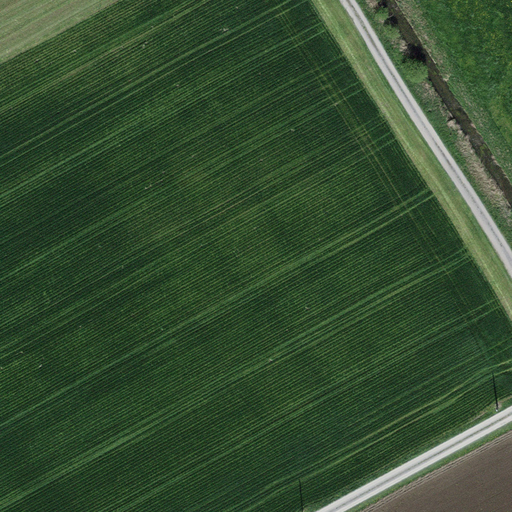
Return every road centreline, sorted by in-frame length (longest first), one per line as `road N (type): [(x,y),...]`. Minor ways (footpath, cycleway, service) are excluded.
road 1 (track): [(347,0),(511,262)]
road 2 (track): [(511,413),(329,511)]
